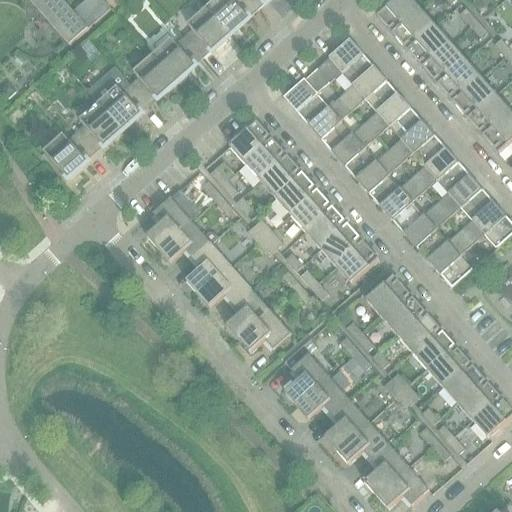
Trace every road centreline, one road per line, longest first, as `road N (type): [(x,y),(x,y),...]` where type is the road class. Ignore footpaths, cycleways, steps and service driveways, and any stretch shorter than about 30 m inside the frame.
road 1 (residential): [(511,382),(246,82)]
road 2 (residential): [(350,511),(93,221)]
road 3 (residential): [(511,191),(344,0)]
road 4 (residential): [(93,221),(246,82)]
road 5 (residential): [(0,321),(23,278),(93,221)]
road 6 (residential): [(246,82),(340,0)]
